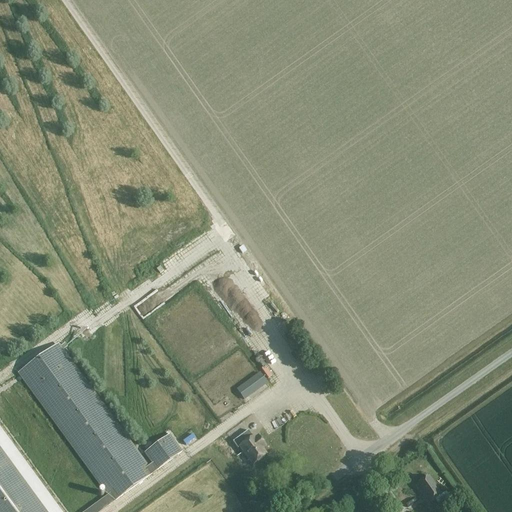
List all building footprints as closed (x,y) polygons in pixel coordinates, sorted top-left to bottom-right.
[(152,474),(151,473),(147,468),(57,345),(19,374),(108,495),(85,511),(45,511),(0,450),(0,511),(98,511),(113,502),(113,503),(152,474)] [(237,391),(244,401),(250,397),(247,394),(265,381),(260,375),(237,391)] [(216,423),(222,420),(211,402),(206,405),(216,423)] [(251,439),(253,437),(248,431),(233,442),(238,448),(239,447),(253,466),(265,457),(260,451),(265,447),(258,437),(253,441),(251,439)] [(182,453),(170,436),(169,436),(145,454),(152,464),(147,468),(151,473),(156,470),(157,471),(182,453)] [(227,447),(223,441),(217,445),(221,451),(227,447)] [(429,477),(416,486),(421,494),(422,493),(426,500),(426,501),(428,504),(442,495),(429,477)]
